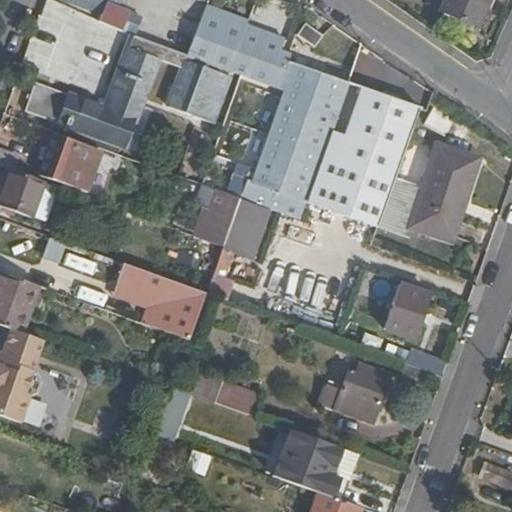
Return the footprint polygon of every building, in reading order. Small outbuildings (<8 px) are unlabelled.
[(227,94),(238,98),(251,64),(155,26),(90,1),(89,4),(80,0),(74,0),(64,25),(96,38),(94,44),(129,58),(110,109),(39,84),(28,114),(129,150),(154,83),(178,92),(164,129),(207,145),(227,94)] [(164,1),(160,0),(152,0),(148,10),(160,14),(164,1)] [(449,0),(445,9),(481,26),(493,0),(449,0)] [(260,39),(164,1),(160,14),(155,26),(251,64),(260,39)] [(39,50),(34,70),(51,74),(56,55),(39,50)] [(348,96),(295,76),(284,105),(250,196),(305,216),(320,173),(348,96)] [(349,94),(348,96),(320,173),(305,216),(367,239),(412,117),(365,100),(349,94)] [(57,138),(44,176),(86,192),(91,178),(96,179),(104,155),(57,138)] [(0,147),(0,167),(15,173),(16,174),(17,171),(23,155),(0,147)] [(419,193),(396,184),(379,232),(407,242),(413,225),(452,240),(481,165),(437,148),(419,193)] [(16,174),(15,173),(3,206),(35,218),(48,182),(17,171),(16,174)] [(242,201),(219,193),(202,240),(225,248),(242,201)] [(222,300),(238,256),(241,257),(255,219),(269,224),(274,212),(242,201),(225,248),(209,295),(211,296),(212,297),(222,300)] [(57,264),(65,244),(48,238),(41,257),(57,264)] [(67,252),(62,264),(91,275),(96,263),(67,252)] [(147,256),(142,271),(175,283),(181,268),(147,256)] [(154,329),(192,343),(209,295),(175,283),(142,271),(126,266),(117,292),(161,308),(159,313),(154,329)] [(3,275),(0,284),(0,327),(23,336),(40,288),(3,275)] [(394,313),(390,329),(420,340),(436,296),(408,286),(404,298),(410,300),(404,317),(394,313)] [(161,308),(117,292),(115,298),(159,313),(161,308)] [(400,297),(394,313),(404,317),(410,300),(404,298),(400,297)] [(385,373),(363,365),(359,376),(351,373),(338,408),(375,422),(388,389),(380,386),(383,378),(385,373)] [(380,386),(388,389),(391,382),(383,378),(380,386)] [(215,404),(250,412),(255,391),(220,383),(215,404)] [(331,406),(336,387),(324,384),(319,403),(331,406)] [(0,414),(18,421),(23,407),(0,390),(0,414)] [(181,438),(186,392),(166,390),(161,436),(181,438)] [(344,453),(289,433),(274,476),(323,494),(339,500),(345,484),(334,480),(344,453)] [(204,476),(211,456),(193,449),(185,469),(204,476)] [(511,486),(511,470),(493,464),(488,479),(511,486)] [(323,494),(316,511),(364,511),(365,509),(339,500),(323,494)]
